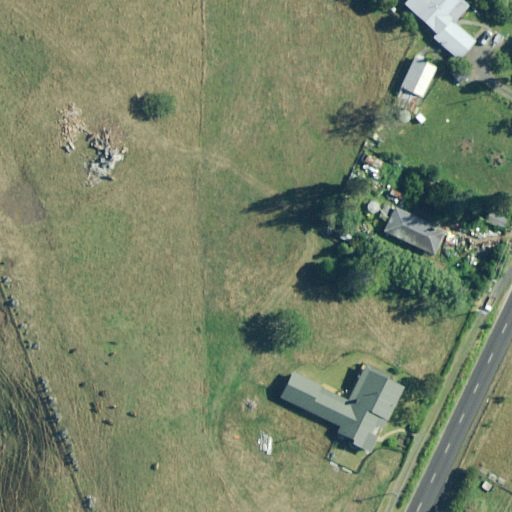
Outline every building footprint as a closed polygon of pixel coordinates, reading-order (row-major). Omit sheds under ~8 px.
[(408,0),(403,6),(436,35),(433,39),(458,61),(474,43),(453,24),(468,7),(460,0),(408,0)] [(435,69),(413,59),(399,89),(421,100),(435,69)] [(418,103),(399,94),(394,106),(413,114),(418,103)] [(383,164),(365,154),(360,161),(378,172),(383,164)] [(444,231),(394,209),(383,233),(432,256),(444,231)] [(505,219),(491,214),(487,224),(500,230),(505,219)] [(399,388),(362,370),(346,402),(288,374),(276,399),(338,428),(335,436),(349,443),(348,446),(366,454),(382,419),(384,420),(399,388)]
